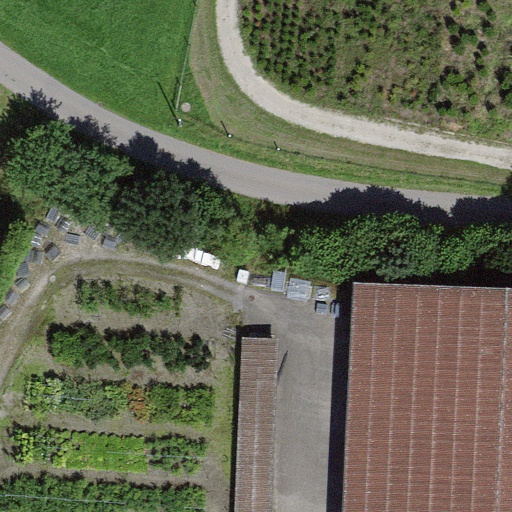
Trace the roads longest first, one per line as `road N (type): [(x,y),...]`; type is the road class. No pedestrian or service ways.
road 1 (track): [(304,511),(303,318),(94,254),(49,266),(0,360)]
road 2 (unclassified): [(511,223),(252,186),(94,124),(0,64)]
